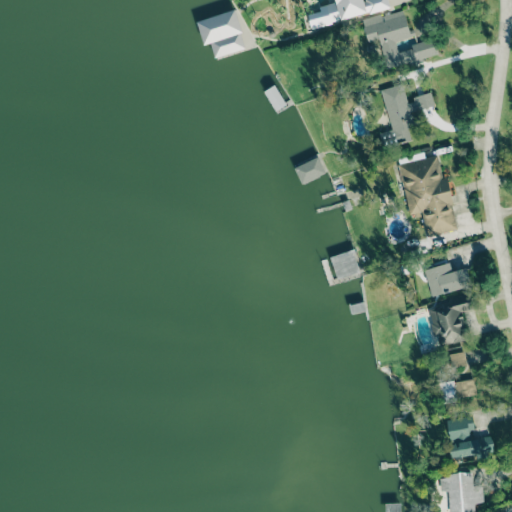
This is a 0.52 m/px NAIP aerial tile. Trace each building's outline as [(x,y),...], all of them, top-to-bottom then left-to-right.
[(311,27),(390,8),(387,0),(334,0),(335,2),(319,6),(320,11),(308,14),(311,27)] [(385,68),(439,56),(434,38),(411,43),(412,48),(398,52),(396,41),(410,38),(404,9),(362,19),(368,45),(378,42),(385,68)] [(199,19),(202,31),(212,28),(219,55),(245,48),(235,10),(199,19)] [(381,89),(392,130),(379,133),(383,148),(411,141),(408,128),(416,126),(412,112),(435,106),(431,93),(406,100),(402,84),(381,89)] [(326,172),(318,156),(294,168),(302,184),(326,172)] [(398,163),(409,215),(422,212),(427,236),(458,230),(447,177),(441,179),(436,156),(398,163)] [(424,270),(431,297),(472,285),(466,267),(452,271),(450,262),(424,270)] [(429,305),(432,336),(440,335),(441,343),(467,341),(464,310),(470,309),(470,301),(429,305)] [(452,367),(466,365),(464,352),(450,353),(452,367)] [(441,384),(445,401),(477,394),(473,377),(441,384)] [(447,419),(454,459),(484,454),(481,438),(475,439),(471,415),(447,419)]
